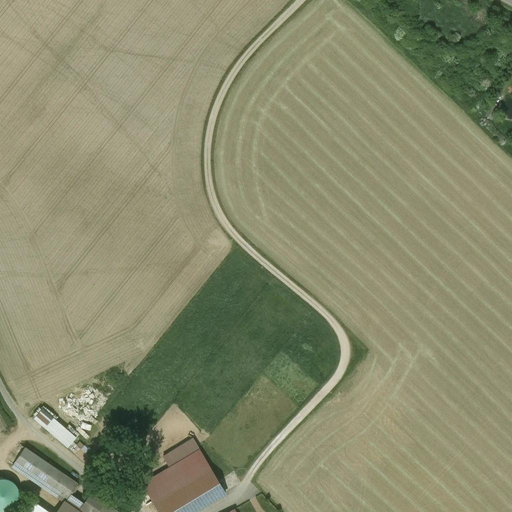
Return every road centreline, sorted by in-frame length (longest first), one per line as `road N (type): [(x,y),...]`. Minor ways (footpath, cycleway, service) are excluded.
road 1 (track): [(303,0),(231,77),(212,115),(207,178),(226,225),(342,335),(345,365),(209,511)]
road 2 (unclassified): [(0,387),(17,417),(136,511)]
